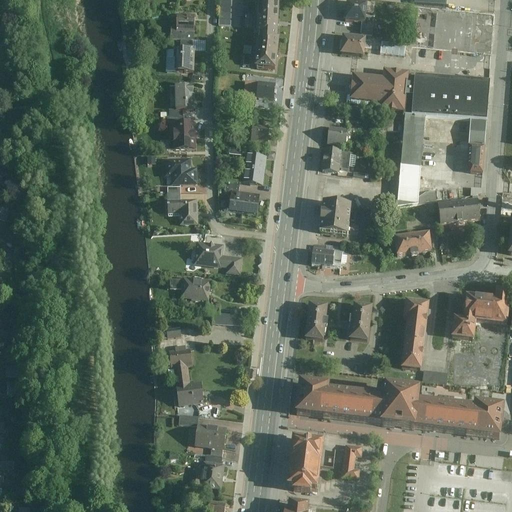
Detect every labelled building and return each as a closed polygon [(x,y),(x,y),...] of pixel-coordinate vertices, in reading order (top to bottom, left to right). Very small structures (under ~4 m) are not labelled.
[(232,27),(232,0),(221,0),(221,27),(232,27)] [(281,8),(281,0),(258,0),(258,7),(281,8)] [(364,23),(366,5),(346,3),(344,21),(364,23)] [(491,53),(494,13),(414,6),(410,47),(491,53)] [(279,39),(281,8),(258,7),(257,38),(279,39)] [(194,42),(196,17),(178,16),(178,30),(172,29),(172,41),(194,42)] [(373,34),(372,24),(364,25),(364,35),(373,34)] [(365,40),(342,37),(339,55),(363,58),(365,40)] [(408,54),(410,41),(381,37),(380,51),(408,54)] [(278,70),(279,39),(257,38),(255,69),(278,70)] [(196,53),(177,52),(176,73),(195,74),(196,53)] [(405,115),(409,79),(409,75),(383,72),(382,80),(352,77),(349,102),(379,105),(379,112),(405,115)] [(488,124),(491,83),(416,79),(416,80),(409,79),(405,115),(400,209),(421,210),(426,119),(472,121),(470,168),(469,175),(485,176),(488,124)] [(274,103),(277,86),(260,83),(257,100),(274,103)] [(195,87),(176,88),(177,112),(184,112),(198,112),(198,102),(196,102),(195,87)] [(198,153),(197,125),(184,125),(170,126),(170,134),(174,133),(174,153),(198,153)] [(271,132),(254,129),(252,145),(269,147),(271,132)] [(348,131),(329,129),(326,147),(346,149),(348,131)] [(247,157),(247,148),(235,148),(235,157),(247,157)] [(350,155),(323,152),(321,174),(339,176),(340,170),(349,171),(350,155)] [(266,160),(248,157),(244,184),(262,187),(266,160)] [(192,162),(165,162),(166,180),(172,180),(172,188),(199,188),(198,171),(192,171),(192,162)] [(263,197),(233,193),(230,214),(259,218),(263,197)] [(168,195),(168,203),(182,203),(181,195),(168,195)] [(480,220),(478,199),(438,204),(441,225),(480,220)] [(182,203),(168,203),(168,217),(181,217),(181,228),(199,228),(198,203),(182,203)] [(348,237),(351,208),(322,205),(319,234),(348,237)] [(434,251),(432,233),(396,237),(399,256),(434,251)] [(226,274),(240,276),(243,258),(223,256),(224,245),(197,242),(194,265),(226,269),(226,274)] [(336,253),(315,251),(313,266),(334,269),(336,253)] [(210,304),(212,284),(184,281),(184,282),(171,282),(171,292),(182,292),(182,301),(210,304)] [(507,330),(511,295),(511,294),(496,293),(495,302),(465,299),(462,322),(453,321),(451,341),(474,344),(476,326),(507,330)] [(421,375),(429,306),(406,303),(403,323),(406,324),(401,373),(421,375)] [(323,345),(327,310),(308,307),(304,343),(323,345)] [(367,346),(372,310),(352,308),(347,343),(367,346)] [(247,318),(214,316),(213,326),(247,328),(247,318)] [(181,330),(167,332),(168,341),(182,340),(181,330)] [(177,387),(191,386),(189,369),(193,369),(192,352),(187,353),(187,349),(177,350),(177,354),(171,355),(173,373),(176,373),(177,387)] [(296,383),(292,417),(500,441),(504,408),(476,404),(475,409),(419,402),(420,397),(382,392),(382,398),(325,392),(326,386),(296,383)] [(11,385),(11,396),(24,396),(25,385),(11,385)] [(177,387),(178,389),(176,390),(179,410),(205,407),(203,386),(191,387),(191,386),(177,387)] [(199,420),(180,418),(179,428),(198,430),(199,420)] [(225,455),(228,432),(199,429),(196,451),(212,453),(224,454),(225,455)] [(320,492),(326,440),(294,436),(288,488),(320,492)] [(362,458),(364,447),(346,445),(345,452),(336,451),(334,468),(338,468),(337,476),(342,477),(342,478),(360,481),(361,470),(355,469),(356,457),(362,458)] [(212,453),(211,460),(223,461),(224,454),(212,453)] [(207,459),(206,466),(222,469),(223,461),(211,460),(207,459)] [(223,495),(226,469),(222,469),(206,466),(204,466),(201,492),(223,495)] [(312,511),(313,504),(289,502),(287,511),(312,511)]
